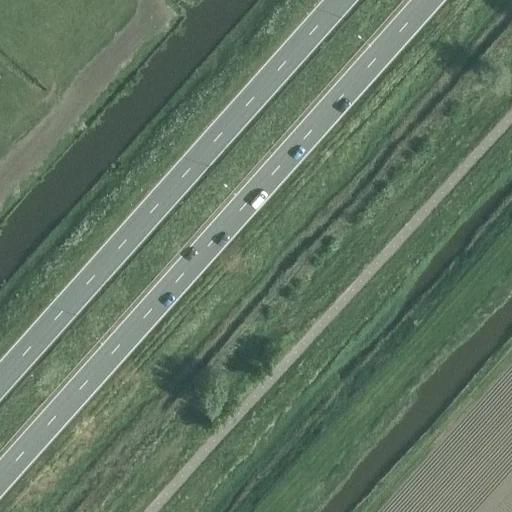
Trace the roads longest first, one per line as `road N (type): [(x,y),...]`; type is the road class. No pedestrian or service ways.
road 1 (trunk): [(0,478),(427,0)]
road 2 (trunk): [(336,0),(0,377)]
